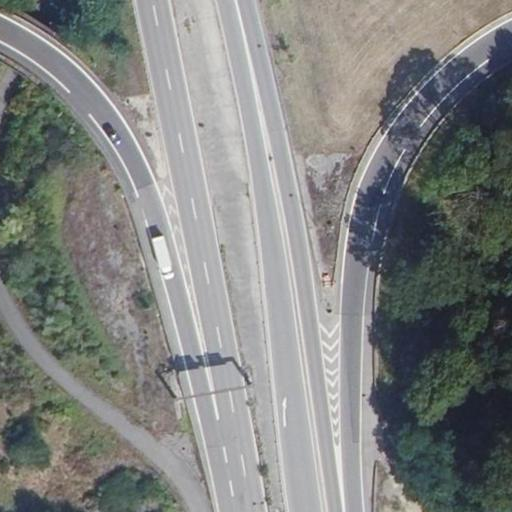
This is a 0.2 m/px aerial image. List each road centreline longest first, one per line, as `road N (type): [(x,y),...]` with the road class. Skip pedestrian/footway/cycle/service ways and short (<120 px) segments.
road 1 (motorway): [(352,511),(365,230),(400,135),(480,52),(511,38)]
road 2 (primary): [(340,511),(289,185),(243,0)]
road 3 (motorway): [(307,511),(263,188),(226,0)]
road 4 (motorway): [(0,28),(87,93),(130,154),(231,423)]
road 5 (primary): [(154,0),(231,423)]
